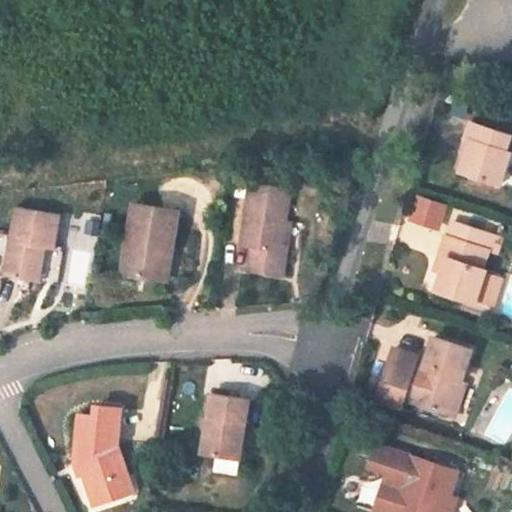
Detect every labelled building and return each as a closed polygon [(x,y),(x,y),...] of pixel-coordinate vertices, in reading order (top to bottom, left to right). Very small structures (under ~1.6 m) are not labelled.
[(459,172),(500,185),(510,152),(506,150),(510,135),(471,122),(465,139),(470,140),(459,172)] [(255,177),(254,183),(286,189),(287,182),(255,177)] [(254,183),(250,183),(240,246),(251,248),(247,272),(282,277),(286,252),(280,251),(284,221),(290,189),(286,189),(254,183)] [(179,212),(133,204),(121,273),(162,280),(168,246),(172,246),(179,212)] [(60,215),(16,208),(5,276),(40,282),(45,248),(54,249),(60,215)] [(284,221),(280,251),(286,252),(291,222),(284,221)] [(446,258),(441,274),(436,291),(474,303),(475,300),(484,273),(485,270),(482,269),(487,250),(496,253),(501,238),(452,222),(448,236),(446,236),(439,255),(446,258)] [(47,252),(45,281),(56,282),(58,253),(47,252)] [(441,274),(446,258),(439,255),(434,271),(441,274)] [(500,278),(484,273),(475,300),(492,306),(500,278)] [(417,357),(393,350),(376,399),(401,407),(403,400),(449,415),(459,385),(471,349),(434,336),(424,367),(415,365),(417,357)] [(465,387),(459,385),(449,415),(455,417),(465,387)] [(239,461),(250,399),(212,393),(201,454),(217,457),(239,461)] [(80,415),(75,463),(80,463),(84,473),(95,505),(124,495),(118,478),(128,475),(117,445),(121,409),(96,406),(95,417),(80,415)] [(394,511),(444,511),(450,495),(458,471),(412,456),(376,445),(370,463),(388,470),(384,482),(392,485),(403,488),(394,511)] [(239,461),(217,457),(215,467),(247,472),(249,462),(239,461)] [(84,473),(80,463),(75,463),(79,475),(84,473)] [(133,492),(128,475),(118,478),(124,495),(133,492)] [(392,485),(382,511),(394,511),(403,488),(392,485)] [(450,495),(444,511),(451,511),(456,497),(450,495)]
